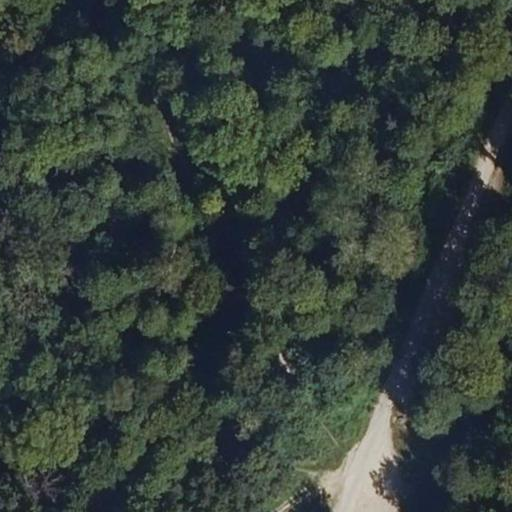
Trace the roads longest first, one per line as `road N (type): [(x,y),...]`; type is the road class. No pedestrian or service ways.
road 1 (unknown): [(0,363),(355,479),(504,511)]
road 2 (unclassified): [(355,479),(511,106)]
